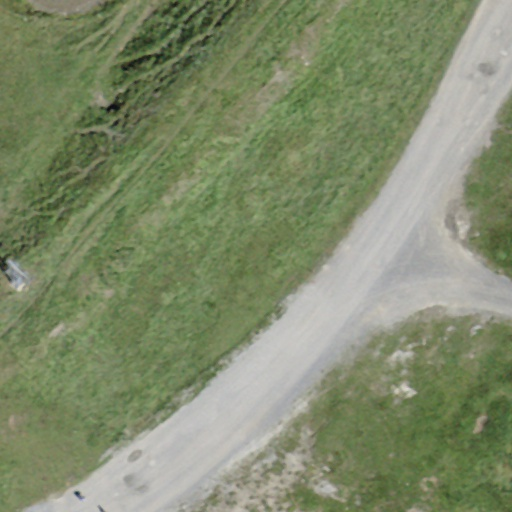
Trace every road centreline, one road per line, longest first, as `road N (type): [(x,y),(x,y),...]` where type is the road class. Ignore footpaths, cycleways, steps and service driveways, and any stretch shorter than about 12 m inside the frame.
road 1 (track): [(509,0),(392,268),(109,511)]
road 2 (track): [(392,268),(511,313)]
